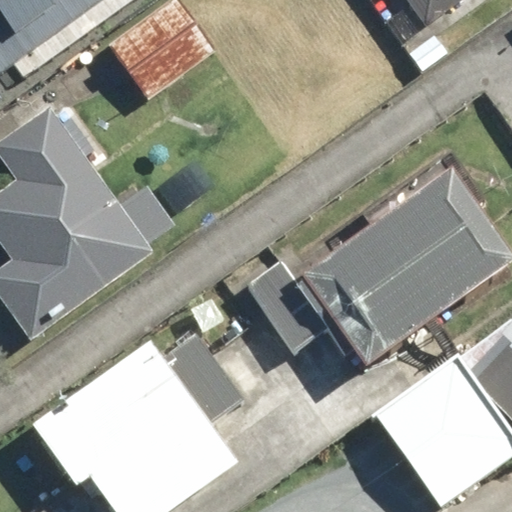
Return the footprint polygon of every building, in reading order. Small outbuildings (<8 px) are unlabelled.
[(0,0),(0,67),(7,77),(110,0),(0,0)] [(413,0),(432,26),(468,0),(413,0)] [(180,2),(111,50),(150,105),(219,56),(180,2)] [(0,234),(19,258),(0,273),(0,290),(42,342),(181,229),(143,182),(125,197),(51,106),(0,147),(0,152),(26,184),(0,204),(0,234)] [(292,259),(250,290),(300,359),(328,338),(345,361),(355,354),(370,374),(511,271),(511,244),(458,171),(307,280),(292,259)] [(156,346),(38,435),(82,493),(99,480),(123,511),(179,511),(245,463),(156,346)] [(466,354),(380,421),(450,511),(457,511),(511,470),(511,413),(489,383),(466,354)] [(511,365),(489,383),(511,413),(511,365)]
